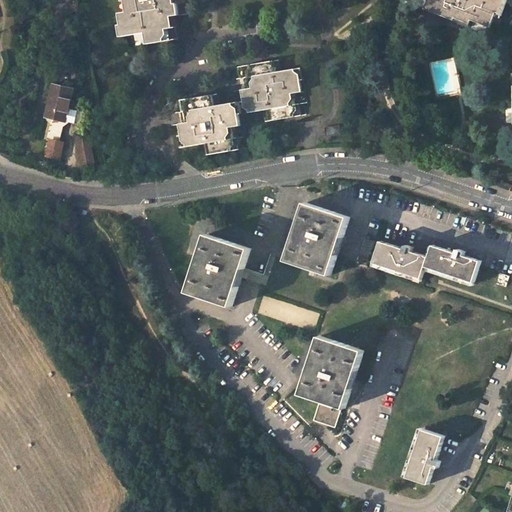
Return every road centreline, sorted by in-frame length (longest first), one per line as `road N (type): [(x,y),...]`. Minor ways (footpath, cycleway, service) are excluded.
road 1 (unclassified): [(0,173),(87,194),(133,194),(317,164),(372,165),(511,206)]
road 2 (unclassified): [(0,124),(34,80),(65,0)]
